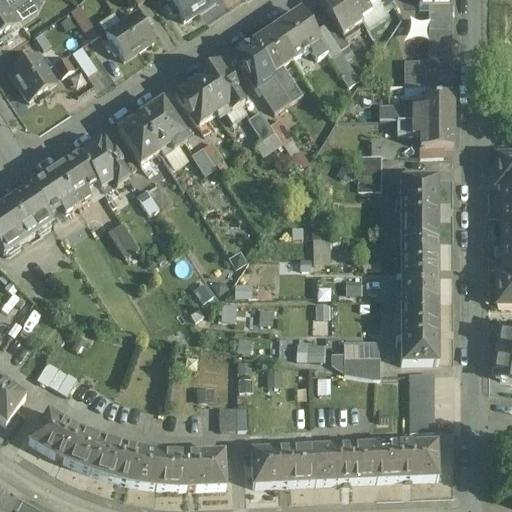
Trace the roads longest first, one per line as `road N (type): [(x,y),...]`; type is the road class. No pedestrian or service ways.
road 1 (residential): [(285,0),(22,171)]
road 2 (residential): [(470,114),(472,412)]
road 3 (residential): [(0,457),(110,511)]
